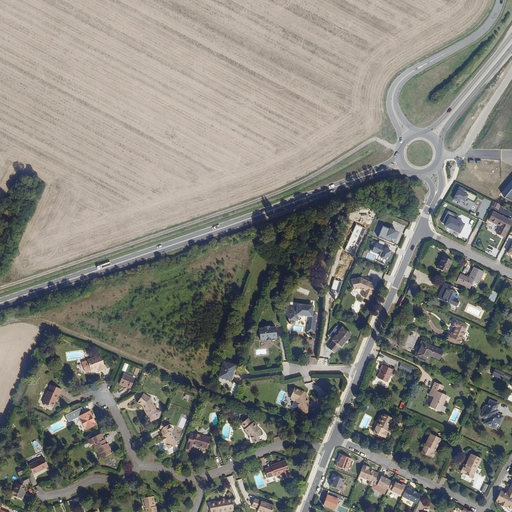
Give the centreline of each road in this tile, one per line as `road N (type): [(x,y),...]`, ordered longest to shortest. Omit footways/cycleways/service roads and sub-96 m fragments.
road 1 (track): [(0,288),(290,186),(373,139),(399,149)]
road 2 (primary): [(0,303),(350,181)]
road 3 (track): [(333,439),(16,315),(0,321)]
road 4 (residential): [(479,511),(333,439)]
road 5 (tertiary): [(359,371),(419,229)]
road 6 (residential): [(328,450),(295,440),(197,480)]
road 7 (primary): [(511,34),(449,111),(421,132)]
road 8 (primary): [(439,148),(442,131),(511,46)]
road 9 (tertiary): [(446,53),(394,84),(389,107),(401,143)]
